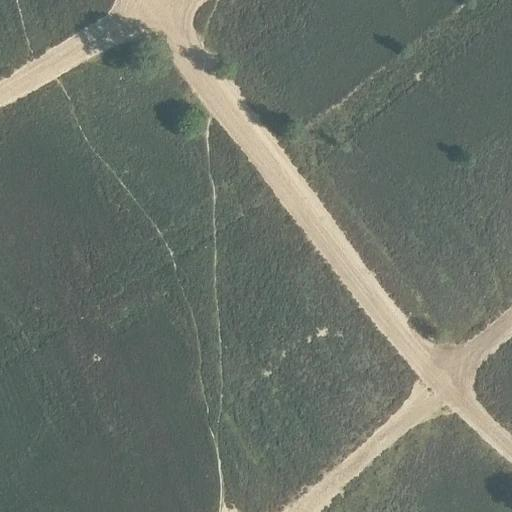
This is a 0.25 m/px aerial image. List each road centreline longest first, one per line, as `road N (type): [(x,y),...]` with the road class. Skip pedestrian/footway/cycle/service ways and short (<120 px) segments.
road 1 (track): [(439,383),(161,7),(174,0)]
road 2 (track): [(439,383),(295,511)]
road 3 (track): [(0,100),(161,7)]
